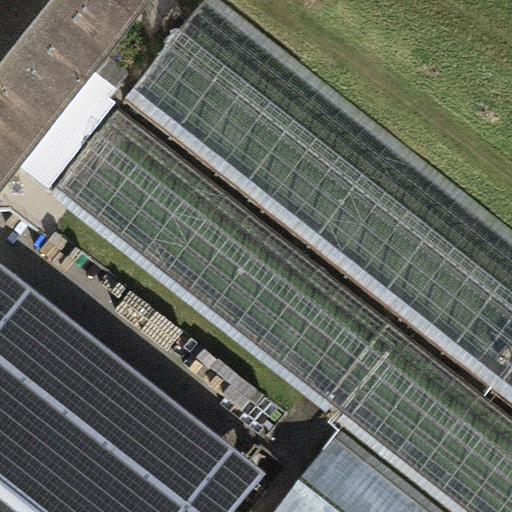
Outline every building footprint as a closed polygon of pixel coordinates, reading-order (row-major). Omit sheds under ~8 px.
[(140,0),(0,0),(0,188),(17,167),(50,192),(117,104),(110,99),(121,86),(95,66),(143,2),(140,0)] [(511,238),(209,0),(207,0),(129,99),(511,399),(511,238)] [(511,511),(511,416),(121,110),(54,195),(457,511),(511,511)] [(216,511),(241,481),(2,292),(0,294),(0,511),(216,511)] [(439,511),(341,434),(279,511),(439,511)]
